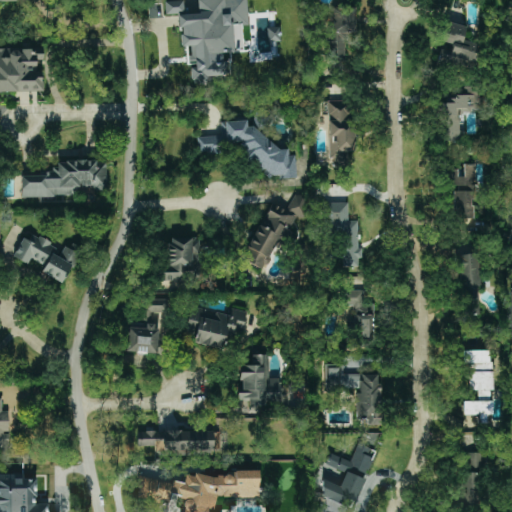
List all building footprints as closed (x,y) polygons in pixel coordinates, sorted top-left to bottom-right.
[(179,15),(180,47),(189,46),(189,65),(190,65),(190,82),(228,81),(227,63),(233,63),(232,49),(242,48),(241,25),(248,25),(246,0),(197,0),(198,14),(179,15)] [(183,13),(183,1),(165,1),(165,14),(183,13)] [(466,27),(446,22),(441,41),(452,44),(450,51),(441,49),(437,62),(470,70),(476,43),(463,40),(466,27)] [(268,27),(267,41),(279,41),(279,27),(268,27)] [(0,91),(43,91),(42,71),(36,71),(36,61),(43,61),(43,48),(0,48),(0,91)] [(459,141),(458,112),(478,111),(477,96),(440,97),(441,142),(459,141)] [(328,118),(329,157),(354,156),(352,100),(327,101),(327,118),(328,118)] [(222,122),(223,143),(241,143),(243,173),(296,170),(295,155),(288,155),(287,143),(258,145),(257,126),(246,126),(246,120),(222,122)] [(198,153),(220,153),(220,136),(197,137),(198,153)] [(21,197),(73,196),(72,186),(94,186),(94,189),(106,189),(106,160),(54,162),(54,173),(21,174),(21,197)] [(474,164),(461,164),(460,170),(449,169),(449,186),(473,186),(474,164)] [(472,219),(471,191),(452,192),(454,220),(472,219)] [(265,271),(293,214),(301,218),(308,201),(294,194),(286,211),(270,203),(242,260),(265,271)] [(347,202),(324,203),(325,235),(341,235),(342,267),(361,266),(360,247),(358,247),(358,221),(348,221),(347,202)] [(64,283),(79,252),(62,244),(60,248),(27,232),(14,258),(27,264),(30,258),(45,265),(41,273),(64,283)] [(159,281),(187,281),(187,272),(199,271),(198,238),(167,238),(168,272),(159,272),(159,281)] [(477,254),(459,254),(461,316),(479,315),(477,254)] [(364,290),(344,290),(344,305),(355,305),(355,337),(373,337),(373,303),(364,303),(364,290)] [(157,353),(158,315),(165,315),(166,300),(144,299),(143,324),(127,324),(126,352),(157,353)] [(246,311),(232,309),(231,316),(190,308),(187,326),(196,328),(193,343),(222,349),(226,330),(242,333),(246,311)] [(490,350),(462,351),(462,369),(490,368),(490,350)] [(380,375),(343,374),(343,365),(326,364),(326,388),(357,388),(357,421),(380,422),(380,375)] [(492,371),(468,372),(469,390),(477,390),(477,397),(492,397),(492,371)] [(0,448),(10,448),(8,411),(2,411),(2,398),(0,398),(0,448)] [(491,401),(463,402),(463,415),(478,415),(478,423),(487,423),(486,414),(492,414),(491,401)] [(213,457),(213,431),(138,431),(138,446),(154,446),(154,451),(172,451),(172,457),(213,457)] [(375,450),(357,444),(351,461),(330,454),(326,465),(345,472),(340,486),(325,481),(319,496),(353,508),(364,478),(365,478),(375,450)] [(485,468),(485,452),(464,452),(463,468),(485,468)] [(259,496),(258,470),(232,471),(232,474),(185,477),(185,479),(138,481),(139,500),(169,499),(169,497),(182,496),(183,511),(208,511),(208,509),(216,509),(216,498),(259,496)] [(476,506),(476,473),(462,472),(462,493),(457,493),(457,505),(476,506)] [(0,511),(47,511),(48,503),(36,503),(35,478),(13,479),(13,474),(0,474),(0,511)]
